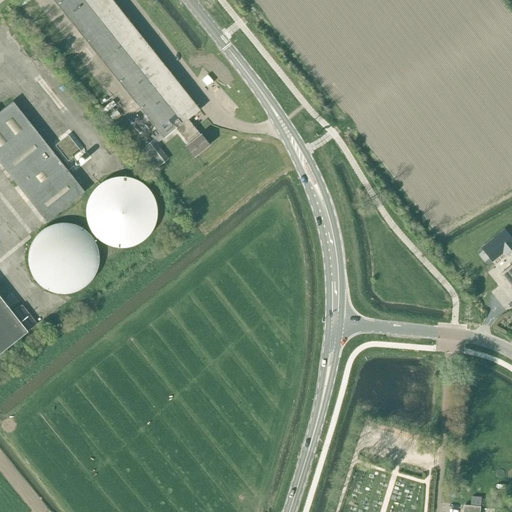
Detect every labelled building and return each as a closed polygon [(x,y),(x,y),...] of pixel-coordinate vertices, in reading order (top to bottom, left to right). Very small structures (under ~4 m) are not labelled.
[(185,146),(193,157),(208,145),(199,135),(199,136),(186,120),(199,110),(111,0),(51,0),(163,139),(175,129),(188,144),(185,146)] [(0,164),(46,222),(84,192),(11,102),(0,110),(0,164)] [(155,136),(143,145),(158,165),(170,155),(155,136)] [(133,178),(131,177),(128,177),(126,176),(123,176),(119,176),(115,177),(111,178),(106,179),(102,182),(99,184),(95,187),(92,192),(90,195),(88,199),(86,203),(86,207),(85,212),(86,215),(86,220),(87,223),(88,226),(90,230),(92,233),(96,237),(98,239),(101,242),(106,244),(111,246),(117,247),(123,247),(125,247),(131,246),(136,244),(140,242),(144,239),(147,236),(151,232),(153,227),(155,222),(157,216),(157,211),(156,207),(155,201),(154,199),(153,196),(151,192),(148,188),(146,186),(142,183),(139,181),(136,180),(133,178)] [(64,222),(58,223),(55,223),(51,224),(48,226),(44,228),(41,230),(38,232),(36,235),(34,238),(32,241),(30,246),(29,249),(28,252),(28,255),(27,260),(28,264),(29,268),(30,272),(32,275),(34,278),(36,281),(38,284),(40,285),(43,287),(46,289),(49,291),(54,292),(58,293),(62,293),(67,293),(70,293),(74,292),(78,290),(82,288),(86,285),(89,283),(91,279),(94,276),(96,271),(98,266),(98,261),(98,256),(98,253),(97,248),(96,244),(93,239),(91,236),(87,231),(84,229),(78,226),(72,223),(70,223),(64,222)] [(511,247),(511,240),(504,231),(482,248),(491,260),(508,247),(509,249),(511,247)] [(511,287),(511,265),(501,274),(511,287)] [(0,352),(26,331),(0,298),(0,352)]
